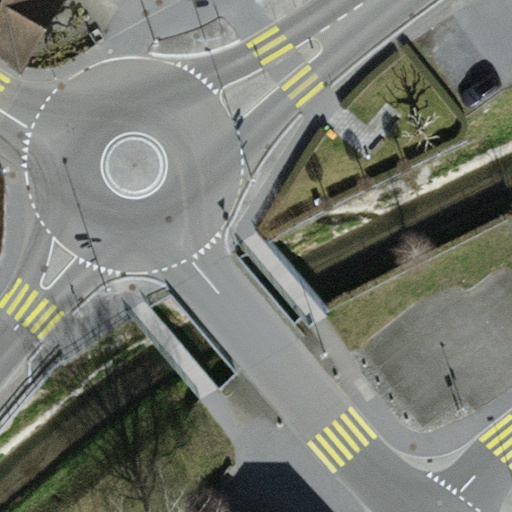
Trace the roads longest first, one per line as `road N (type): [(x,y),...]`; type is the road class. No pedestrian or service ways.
road 1 (unclassified): [(174,225),(190,260),(272,364),(342,440),(429,511)]
road 2 (secondary): [(193,130),(377,0)]
road 3 (secondary): [(87,222),(0,345)]
road 4 (secondary): [(193,130),(160,103),(118,99),(81,120),(69,138)]
